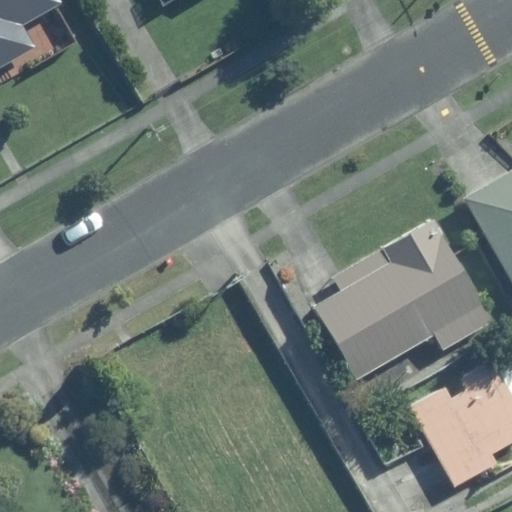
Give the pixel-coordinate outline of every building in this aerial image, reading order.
[(0,0),(0,65),(35,46),(22,23),(61,1),(60,0),(0,0)] [(511,171),(466,198),(511,277),(511,171)] [(395,264),(318,308),(358,378),(434,335),(443,351),(494,322),(435,221),(387,249),(395,264)] [(490,354),(488,362),(457,377),(461,387),(446,396),(441,386),(404,405),(450,487),(493,463),(488,455),(511,441),(511,346),(507,345),(490,354)] [(309,478),(236,348),(157,392),(211,489),(231,478),(249,511),(309,478)] [(372,511),(355,486),(353,483),(324,502),(330,511),(372,511)]
